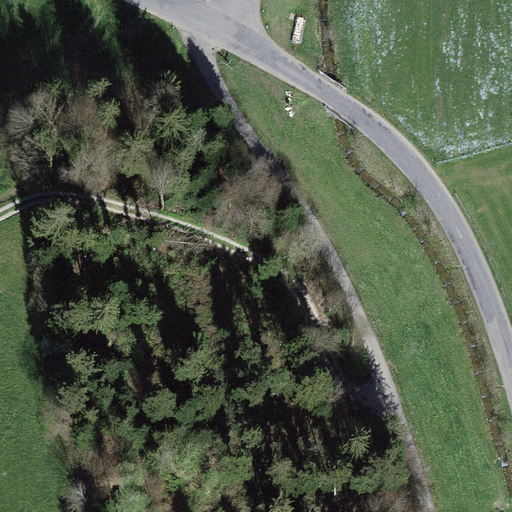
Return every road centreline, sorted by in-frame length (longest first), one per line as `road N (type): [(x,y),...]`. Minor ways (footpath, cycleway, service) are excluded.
road 1 (unclassified): [(192,16),(208,71),(316,237),(383,384),(420,511)]
road 2 (track): [(0,214),(59,196),(136,220),(161,241),(224,347),(329,472),(391,511)]
road 3 (unclassified): [(511,371),(463,241),(409,163),(358,115),(213,26)]
